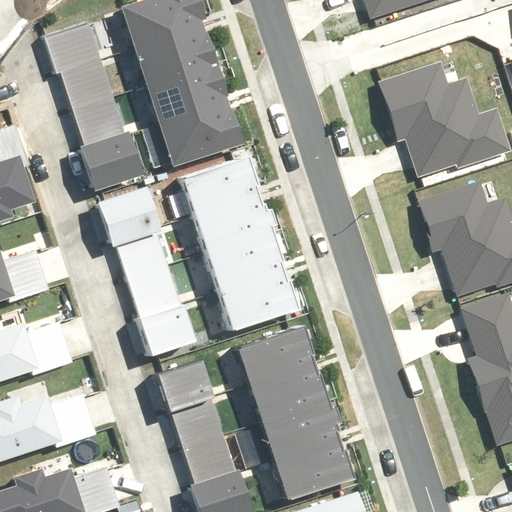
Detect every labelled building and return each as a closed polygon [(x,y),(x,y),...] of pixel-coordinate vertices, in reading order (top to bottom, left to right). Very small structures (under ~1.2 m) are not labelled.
[(192,0),(137,0),(119,6),(132,44),(200,21),(192,0)] [(366,0),(370,13),(412,0),(366,0)] [(54,68),(61,66),(100,54),(89,18),(43,33),(54,68)] [(200,21),(132,44),(144,82),(212,59),(200,21)] [(61,66),(72,102),(111,90),(100,54),(61,66)] [(373,78),(388,126),(397,123),(414,172),(448,161),(449,166),(506,147),(492,105),(471,112),(458,74),(444,78),(437,57),(373,78)] [(212,59),(144,82),(157,119),(225,97),(212,59)] [(72,102),(83,137),(122,125),(111,90),(72,102)] [(225,97),(157,119),(170,157),(238,135),(225,97)] [(0,214),(6,212),(4,204),(27,196),(16,162),(24,159),(12,119),(0,122),(0,214)] [(83,137),(79,139),(92,181),(135,167),(122,125),(83,137)] [(243,153),(175,176),(188,213),(256,191),(243,153)] [(416,196),(431,243),(441,240),(457,290),(491,279),(492,284),(511,277),(511,225),(501,192),(487,196),(480,175),(416,196)] [(110,239),(116,237),(155,225),(144,189),(99,203),(110,239)] [(256,191),(188,213),(201,251),(269,228),(256,191)] [(116,237),(127,272),(167,260),(155,225),(116,237)] [(269,228),(201,251),(213,289),(281,266),(269,228)] [(0,293),(5,292),(7,298),(48,285),(35,242),(0,252),(0,293)] [(127,272),(138,308),(178,296),(167,260),(127,272)] [(281,266),(213,289),(226,326),(294,304),(281,266)] [(476,349),(463,353),(491,441),(511,434),(511,322),(502,293),(462,306),(476,349)] [(138,308),(134,309),(147,351),(191,338),(178,296),(138,308)] [(0,372),(25,364),(27,370),(68,358),(55,314),(16,326),(14,319),(0,323),(0,372)] [(297,322),(229,345),(242,382),(310,360),(297,322)] [(162,407),(168,405),(208,393),(197,358),(151,372),(162,407)] [(310,360),(242,382),(254,420),(322,397),(310,360)] [(0,453),(56,436),(58,442),(99,429),(85,386),(46,398),(44,391),(16,400),(14,392),(0,396),(0,453)] [(168,405),(180,441),(219,429),(208,393),(168,405)] [(322,397),(254,420),(267,458),(335,435),(322,397)] [(180,441),(191,477),(230,465),(219,429),(180,441)] [(335,435),(267,458),(280,496),(348,473),(335,435)] [(11,482),(0,484),(0,511),(69,511),(76,510),(76,511),(91,511),(119,503),(105,460),(66,472),(64,465),(36,474),(34,466),(8,474),(11,482)] [(191,477),(186,478),(197,511),(225,511),(243,507),(230,465),(191,477)] [(356,511),(350,492),(289,511),(356,511)]
